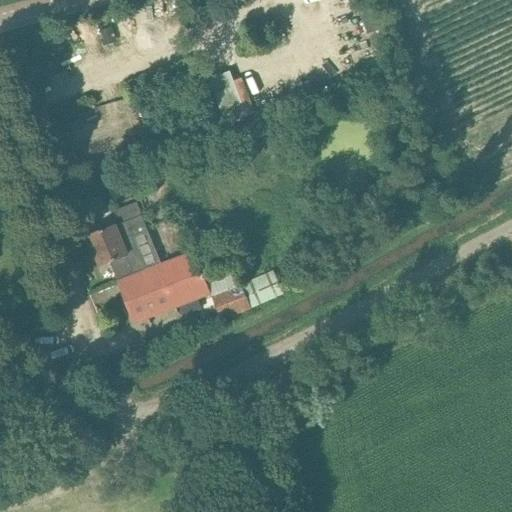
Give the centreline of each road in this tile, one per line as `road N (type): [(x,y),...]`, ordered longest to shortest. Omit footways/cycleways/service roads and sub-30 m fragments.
road 1 (residential): [(177,407),(511,227)]
road 2 (residential): [(0,158),(69,327)]
